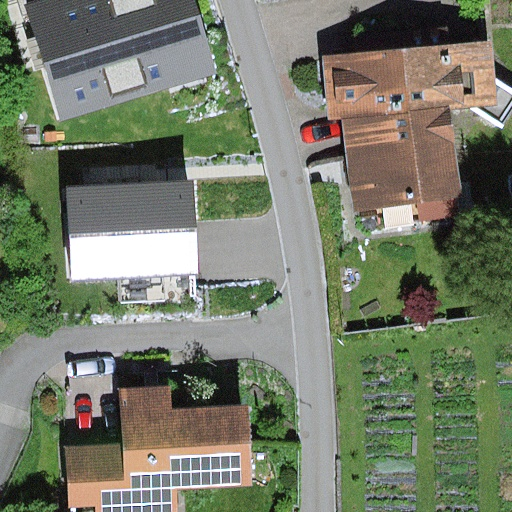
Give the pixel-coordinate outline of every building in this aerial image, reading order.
[(200,0),(22,0),(18,1),(58,130),(225,78),(200,0)] [(382,53),(328,58),(332,110),(346,120),(441,111),(466,108),(487,76),(480,71),(477,45),(441,48),(441,35),(381,41),(382,53)] [(441,111),(346,120),(356,210),(413,204),(416,222),(456,218),(441,111)] [(195,183),(68,189),(72,280),(199,275),(195,183)] [(185,416),(185,396),(114,397),(114,450),(71,451),(71,511),(189,511),(189,503),(262,502),(262,415),(185,416)]
